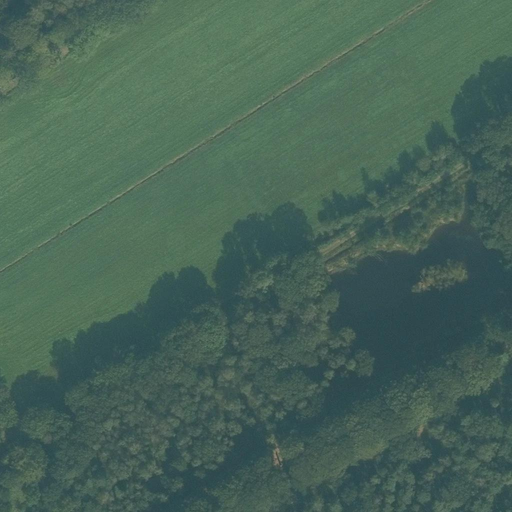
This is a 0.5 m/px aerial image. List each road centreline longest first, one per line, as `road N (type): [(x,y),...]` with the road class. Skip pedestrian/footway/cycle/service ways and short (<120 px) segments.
road 1 (track): [(0,87),(134,0)]
road 2 (track): [(73,511),(0,397)]
